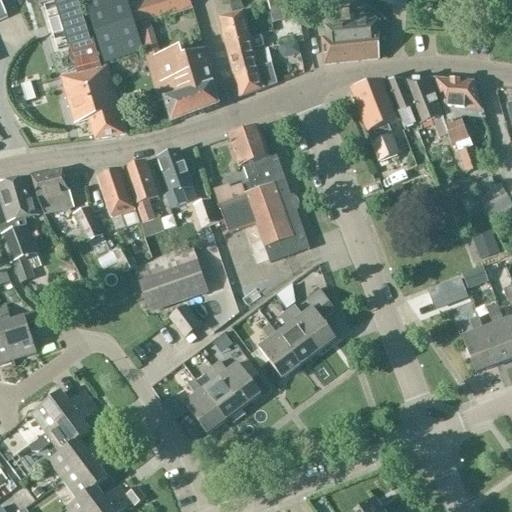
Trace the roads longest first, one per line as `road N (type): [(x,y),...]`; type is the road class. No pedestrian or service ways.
road 1 (unclassified): [(430,434),(302,93)]
road 2 (unclassified): [(0,168),(135,150),(232,119)]
road 3 (residential): [(207,511),(186,454),(114,356),(100,344),(77,353)]
road 4 (residential): [(230,511),(430,434)]
road 5 (unclassified): [(302,93),(398,68),(511,76)]
road 6 (unclassified): [(232,119),(200,0)]
